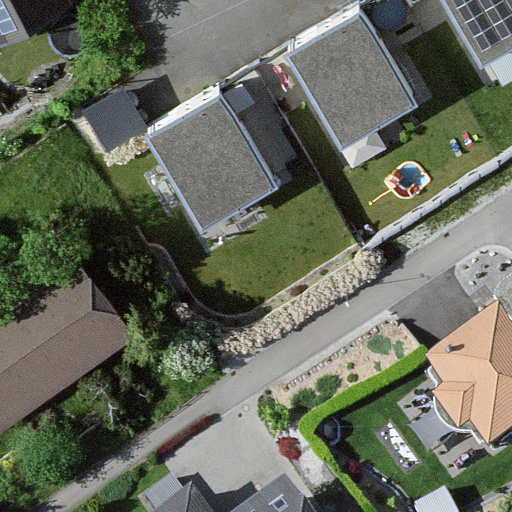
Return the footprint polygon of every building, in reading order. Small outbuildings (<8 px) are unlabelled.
[(0,0),(0,40),(76,0),(0,0)] [(511,0),(452,0),(490,65),(511,52),(511,0)] [(369,4),(289,49),(345,147),(425,102),(369,4)] [(220,74),(143,117),(203,225),(280,182),(220,74)] [(78,257),(0,307),(0,421),(130,337),(78,257)] [(511,453),(511,335),(508,330),(436,380),(453,405),(439,415),(464,452),(481,441),(497,464),(511,453)] [(308,511),(289,483),(246,511),(209,511),(196,492),(165,511),(308,511)]
